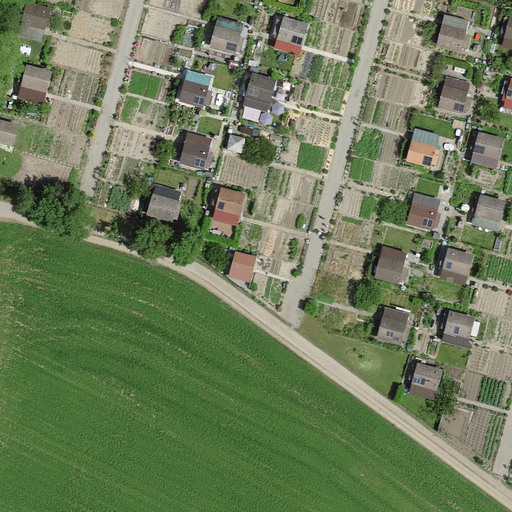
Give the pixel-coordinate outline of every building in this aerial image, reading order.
[(49,10),(26,4),(25,7),(21,21),(20,25),(44,31),(49,10)] [(20,5),(16,20),(21,21),(25,7),(20,5)] [(444,25),(468,31),(470,22),(446,16),(444,25)] [(217,28),(241,34),(243,25),(219,18),(217,28)] [(307,24),(284,18),(283,21),(279,35),(278,39),(301,45),(307,24)] [(505,18),(502,33),(507,34),(510,19),(505,18)] [(278,19),(274,34),(279,35),(283,21),(278,19)] [(44,31),(20,25),(18,36),(41,42),(44,31)] [(444,25),(439,45),(463,51),(464,48),(467,34),(468,31),(444,25)] [(217,28),(212,47),(235,54),(236,51),(240,37),(241,34),(217,28)] [(511,38),(506,37),(503,47),(511,49),(511,38)] [(301,45),(278,39),(275,49),(298,56),(301,45)] [(51,72),(27,66),(27,69),(23,83),(22,87),(45,93),(51,72)] [(21,67),(18,82),(23,83),(27,69),(21,67)] [(185,81),(209,87),(211,78),(187,71),(185,81)] [(276,81),(253,74),(252,77),(248,92),(247,95),(270,101),(276,81)] [(247,76),(243,90),(248,92),(252,77),(247,76)] [(445,87),(469,94),(471,84),(447,78),(445,87)] [(507,79),(503,94),(508,96),(511,81),(507,79)] [(185,81),(180,101),(203,107),(204,104),(208,90),(209,87),(185,81)] [(45,93),(22,87),(19,98),(42,104),(45,93)] [(445,87),(440,107),(464,114),(464,111),(468,97),(469,94),(445,87)] [(270,101),(247,95),(244,106),(267,112),(270,101)] [(17,126),(0,121),(0,142),(12,145),(17,126)] [(421,126),(412,160),(437,166),(446,132),(421,126)] [(504,139),(481,133),(480,135),(476,150),(475,153),(499,159),(504,139)] [(185,143),(209,150),(212,140),(188,134),(185,143)] [(475,134),(471,149),(476,150),(480,135),(475,134)] [(185,143),(180,163),(204,169),(205,167),(208,153),(209,150),(185,143)] [(499,159),(475,153),(473,163),(496,169),(499,159)] [(154,195),(177,202),(180,192),(156,186),(154,195)] [(245,195),(222,189),(221,191),(217,206),(216,210),(240,216),(245,195)] [(216,190),(212,205),(217,206),(221,191),(216,190)] [(154,195),(148,215),(172,222),(173,219),(177,205),(177,202),(154,195)] [(414,204),(438,211),(441,201),(417,195),(414,204)] [(506,202),(483,196),(482,198),(478,213),(477,216),(501,222),(506,202)] [(477,197),(473,212),(478,213),(482,198),(477,197)] [(414,204),(409,224),(433,230),(433,228),(437,214),(438,211),(414,204)] [(240,216),(216,210),(214,220),(237,226),(240,216)] [(501,222),(477,216),(475,226),(498,232),(501,222)] [(382,258),(405,264),(408,255),(384,248),(382,258)] [(445,250),(441,265),(446,267),(450,252),(445,250)] [(473,256),(450,250),(450,252),(446,267),(445,270),(468,276),(473,256)] [(256,258),(237,253),(231,277),(250,282),(256,258)] [(382,258),(376,277),(400,284),(401,281),(405,267),(405,264),(382,258)] [(468,276),(445,270),(442,280),(466,286),(468,276)] [(384,318),(408,325),(411,315),(387,309),(384,318)] [(446,313),(442,328),(447,329),(451,315),(446,313)] [(475,319),(452,313),(451,315),(447,329),(446,333),(470,339),(475,319)] [(384,318),(379,338),(403,345),(403,342),(407,328),(408,325),(384,318)] [(470,339),(446,333),(444,343),(467,349),(470,339)] [(443,371),(419,365),(418,367),(415,382),(414,385),(438,391),(443,371)] [(413,366),(410,380),(415,382),(418,367),(413,366)] [(438,391),(414,385),(411,394),(436,400),(438,391)]
